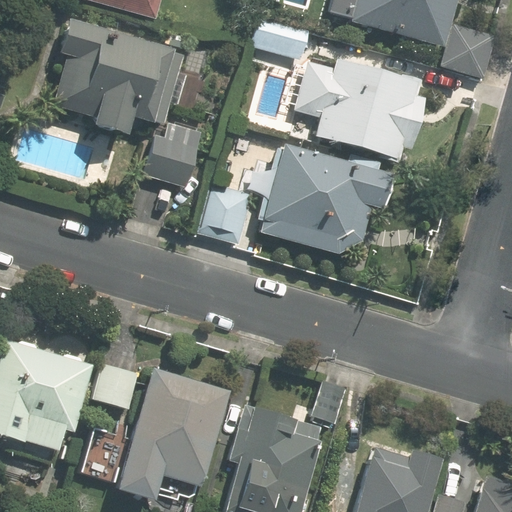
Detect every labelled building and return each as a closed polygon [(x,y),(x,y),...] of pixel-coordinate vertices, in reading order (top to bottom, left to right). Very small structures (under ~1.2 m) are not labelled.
[(73,0),(152,22),(157,0),(73,0)] [(439,50),(452,0),(330,0),(326,14),(349,20),(347,24),(439,50)] [(306,33),(253,17),(245,46),(297,62),(306,33)] [(169,51),(63,21),(53,56),(61,58),(47,109),(88,121),(85,129),(120,139),(126,119),(148,125),(149,123),(159,126),(179,57),(168,54),(169,51)] [(490,38),(448,26),(436,69),(478,80),(490,38)] [(329,71),(304,63),(290,112),(316,119),(311,139),(394,162),(398,149),(407,152),(421,100),(413,98),(417,85),(332,62),(329,71)] [(183,190),(199,134),(166,125),(162,139),(152,137),(140,178),(183,190)] [(387,176),(279,146),(277,151),(273,150),(253,222),(257,223),(254,236),(331,257),(356,244),(366,209),(377,212),(387,176)] [(234,248),(248,199),(210,188),(195,237),(234,248)] [(0,438),(58,457),(87,363),(3,338),(0,349),(0,438)] [(135,373),(104,363),(91,404),(122,414),(135,373)] [(189,494),(223,392),(149,367),(115,469),(189,494)] [(344,386),(320,379),(308,420),(332,427),(344,386)] [(296,511),(321,429),(241,405),(209,511),(296,511)] [(421,511),(435,456),(369,440),(351,511),(421,511)] [(511,511),(511,482),(473,473),(463,511),(511,511)] [(458,511),(461,505),(435,496),(429,511),(458,511)]
